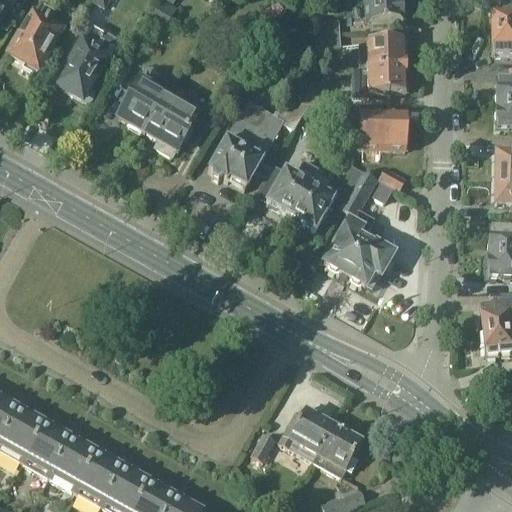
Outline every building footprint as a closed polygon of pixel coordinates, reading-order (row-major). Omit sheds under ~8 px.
[(0,0),(0,30),(6,34),(12,25),(20,13),(18,12),(26,0),(0,0)] [(95,0),(92,6),(105,13),(106,12),(112,0),(95,0)] [(405,18),(404,11),(402,9),(401,0),(363,0),(365,26),(403,24),(403,21),(405,18)] [(179,10),(163,1),(149,26),(165,35),(179,10)] [(34,81),(68,23),(41,7),(28,29),(26,28),(8,59),(23,68),(21,73),(34,81)] [(511,8),(492,9),(492,34),(511,33),(511,8)] [(337,25),(314,27),(315,40),(340,38),(340,25),(337,25)] [(90,30),(56,91),(63,94),(63,95),(82,105),(83,105),(84,105),(85,105),(86,105),(87,105),(88,105),(89,105),(89,104),(90,104),(91,103),(95,96),(95,95),(95,94),(95,93),(95,92),(95,91),(94,90),(94,89),(93,89),(93,88),(92,87),(91,87),(91,86),(90,86),(100,68),(101,69),(107,58),(106,57),(108,54),(114,43),(101,37),(90,30)] [(511,33),(492,34),(493,60),(511,59),(511,33)] [(340,38),(315,40),(316,53),(316,54),(341,53),(340,38)] [(265,46),(254,40),(246,55),(257,61),(265,46)] [(404,48),(404,45),(358,46),(359,72),(406,71),(405,60),(407,60),(406,48),(404,48)] [(251,72),(236,64),(228,77),(231,78),(228,82),(225,80),(203,118),(219,127),(240,89),(238,88),(241,83),(243,85),(251,72)] [(406,71),(359,72),(359,95),(368,95),(368,97),(399,97),(405,97),(405,94),(407,94),(407,82),(406,82),(406,71)] [(142,137),(164,98),(158,94),(164,83),(147,73),(117,123),(127,128),(126,130),(139,137),(140,136),(142,137)] [(495,97),(495,103),(496,106),(497,106),(497,109),(511,109),(511,83),(497,83),(497,94),(495,97)] [(341,108),(341,96),(299,96),(299,108),(310,108),(326,108),(328,108),(341,108)] [(164,98),(142,137),(143,137),(142,139),(144,140),(145,138),(158,146),(154,153),(171,163),(175,156),(176,157),(181,148),(180,148),(198,118),(164,98)] [(281,117),(278,122),(247,104),(207,175),(211,177),(211,182),(217,186),(222,183),(243,196),(283,126),(296,134),(297,131),(304,118),(309,110),(310,108),(299,108),(293,108),(286,119),(281,117)] [(328,110),(328,130),(341,130),(341,108),(328,108),(328,110)] [(495,114),(495,120),(496,123),(496,134),(510,134),(511,134),(511,109),(497,109),(496,111),(495,114)] [(309,110),(304,118),(328,130),(328,110),(325,110),(309,110)] [(406,125),(406,119),(392,119),(392,118),(372,118),(372,119),(359,118),(359,119),(346,119),(345,136),(358,136),(358,154),(405,155),(405,149),(406,147),(406,142),(405,140),(406,134),(407,132),(407,127),(406,125)] [(511,157),(496,157),(495,183),(511,182),(511,157)] [(264,208),(289,222),(308,188),(318,171),(303,162),(293,179),(276,170),(258,199),(267,204),(264,208)] [(308,188),(289,222),(314,237),(337,196),(330,192),(333,187),(317,177),(320,172),(318,171),(308,188)] [(350,199),(363,177),(354,172),(341,194),(350,199)] [(384,173),(378,184),(399,196),(405,185),(384,173)] [(351,225),(348,224),(323,268),(328,271),(329,274),(335,277),(338,276),(350,284),(351,286),(357,290),(360,289),(364,292),(365,291),(371,295),(379,282),(393,259),(374,248),(378,241),(368,235),(374,224),(358,215),(376,184),(363,177),(350,199),(341,214),(353,221),(351,225)] [(511,182),(495,183),(495,208),(511,208),(511,182)] [(393,194),(380,187),(372,202),(384,209),(393,194)] [(511,232),(490,231),(489,243),(487,246),(487,251),(488,254),(489,254),(489,256),(511,257),(511,232)] [(511,257),(489,256),(488,261),(486,263),(486,269),(488,272),(487,283),(511,283),(511,257)] [(511,307),(481,310),(483,335),(511,332),(511,307)] [(511,332),(483,335),(486,361),(511,358),(511,332)] [(511,385),(498,410),(507,416),(509,419),(511,420),(511,385)] [(0,456),(21,469),(43,430),(41,428),(40,424),(35,421),(32,423),(4,408),(4,403),(0,400),(0,456)] [(277,447),(310,466),(330,430),(317,422),(319,418),(307,411),(305,415),(303,414),(300,420),(295,417),(277,447)] [(46,432),(43,430),(21,469),(74,498),(95,460),(92,458),(92,453),(87,451),(84,452),(55,436),(56,433),(50,429),(46,432)] [(361,447),(330,430),(310,466),(313,468),(317,461),(344,475),(345,473),(349,476),(356,464),(353,462),(361,447)] [(277,446),(264,439),(251,462),(264,469),(277,446)] [(99,461),(95,460),(74,498),(98,511),(134,511),(148,489),(145,487),(145,483),(140,480),(136,483),(108,466),(108,462),(102,459),(99,461)] [(134,511),(195,511),(192,510),(189,511),(188,511),(160,496),(160,491),(155,489),(152,491),(148,489),(134,511)] [(360,495),(321,510),(322,511),(358,511),(366,509),(360,495)]
